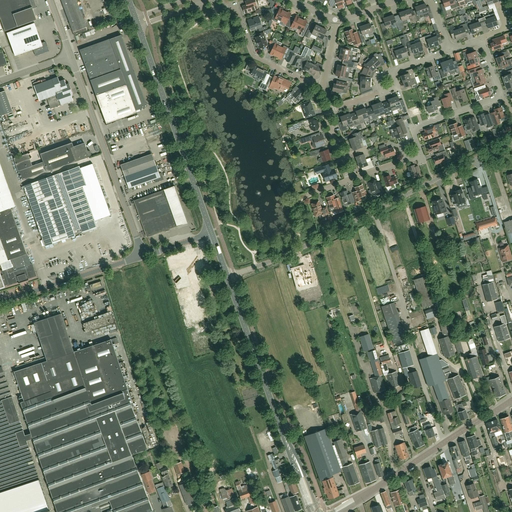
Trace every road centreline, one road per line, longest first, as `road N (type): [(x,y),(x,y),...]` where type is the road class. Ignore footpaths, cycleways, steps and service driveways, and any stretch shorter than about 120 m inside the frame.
road 1 (residential): [(511,141),(227,277)]
road 2 (secondary): [(314,511),(227,277)]
road 3 (secondary): [(211,233),(138,25)]
road 4 (unclassified): [(143,255),(70,56)]
road 5 (secondary): [(335,511),(511,400)]
road 6 (residential): [(323,84),(255,57),(235,6),(208,13),(198,3)]
road 7 (unclassified): [(0,302),(143,255)]
road 8 (track): [(390,353),(346,225)]
